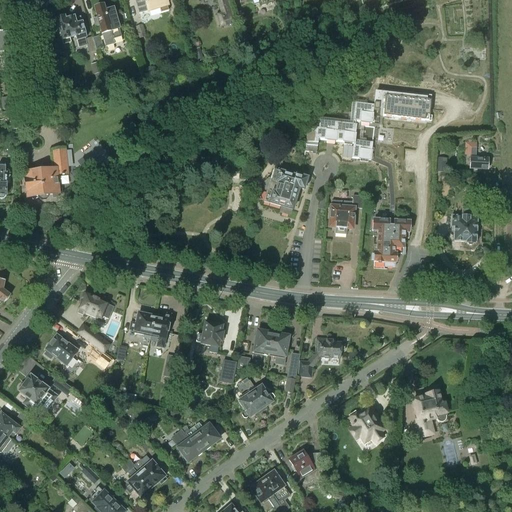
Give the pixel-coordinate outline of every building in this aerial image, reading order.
[(134,0),(139,15),(148,12),(159,9),(160,14),(168,12),(164,0),(134,0)] [(217,0),(223,26),(225,27),(233,25),(227,0),(217,0)] [(241,0),(242,1),(243,0),(251,0),(253,7),(258,5),(259,8),(274,4),(272,0),(241,0)] [(360,0),(364,14),(411,0),(360,0)] [(96,17),(92,18),(95,27),(99,26),(105,47),(114,45),(113,40),(121,37),(119,30),(113,10),(105,12),(103,7),(94,10),(96,17)] [(68,39),(70,39),(65,21),(64,18),(55,21),(56,22),(52,23),(54,30),(51,31),(55,43),(62,41),(63,45),(69,43),(68,39)] [(65,21),(70,39),(75,38),(76,42),(77,42),(79,49),(88,47),(81,22),(80,18),(74,20),(74,18),(65,21)] [(141,25),(134,27),(138,38),(145,36),(141,25)] [(0,33),(0,57),(10,57),(10,52),(11,52),(10,43),(8,43),(7,34),(2,35),(2,33),(0,33)] [(92,39),(95,50),(102,48),(99,37),(92,39)] [(337,58),(346,60),(348,49),(355,51),(356,45),(350,44),(350,40),(342,39),(337,58)] [(199,49),(191,51),(196,66),(203,63),(199,49)] [(44,58),(46,71),(54,70),(52,57),(44,58)] [(259,65),(257,58),(249,60),(251,67),(259,65)] [(90,65),(93,75),(100,73),(97,63),(90,65)] [(385,119),(436,121),(437,94),(380,92),(379,109),(386,109),(385,119)] [(307,132),(304,152),(316,153),(318,140),(353,144),(351,159),(370,161),(387,168),(390,203),(389,222),(373,221),(373,232),(377,232),(376,253),(374,253),(374,255),(372,255),(371,261),(374,261),(374,263),(384,263),(384,267),(394,268),(394,264),(395,264),(395,261),(396,261),(396,257),(395,256),(395,255),(401,255),(401,249),(403,249),(404,233),(408,234),(409,223),(394,222),(395,203),(392,165),(376,158),(379,128),(371,128),(373,106),(355,103),(352,125),(319,122),(318,129),(310,128),(309,132),(307,132)] [(26,127),(24,119),(25,119),(23,109),(3,113),(5,123),(11,122),(12,130),(26,127)] [(50,111),(52,128),(59,127),(57,110),(50,111)] [(76,160),(85,170),(104,153),(92,140),(79,152),(82,155),(76,160)] [(470,169),(487,170),(487,159),(475,159),(476,148),(476,143),(465,143),(465,155),(470,155),(470,160),(469,160),(469,167),(470,167),(470,169)] [(58,190),(56,176),(67,174),(65,151),(52,152),(54,171),(24,174),(27,198),(38,197),(38,199),(41,201),(45,201),(48,198),(48,196),(52,195),(53,199),(59,198),(62,194),(61,190),(58,190)] [(402,175),(413,173),(411,159),(399,161),(402,175)] [(436,159),(436,173),(446,174),(446,163),(442,163),(442,159),(436,159)] [(281,208),(280,212),(281,214),(288,216),(290,215),(291,211),(292,211),(299,189),(303,191),(307,179),(295,176),(295,177),(278,172),(273,171),(271,178),(270,180),(268,180),(264,183),(264,186),(265,191),(267,192),(264,202),(269,204),(281,208)] [(335,234),(345,235),(346,229),(352,230),(354,209),(363,210),(365,190),(358,190),(358,196),(352,195),(352,203),(332,201),(331,207),(330,207),(329,228),(335,229),(335,234)] [(453,242),(466,243),(466,244),(468,246),(472,246),(474,244),(475,244),(477,218),(477,211),(477,202),(465,202),(464,210),(461,210),(461,217),(451,216),(450,227),(453,227),(453,242)] [(0,301),(4,304),(10,296),(3,291),(4,282),(0,280),(0,301)] [(83,300),(77,314),(83,317),(83,316),(95,322),(97,318),(107,322),(113,308),(107,305),(107,303),(104,299),(99,300),(99,301),(92,298),(91,299),(89,298),(89,297),(86,295),(83,296),(83,299),(83,300)] [(134,334),(150,337),(154,318),(146,316),(145,314),(141,313),(139,315),(138,314),(136,324),(132,323),(130,331),(134,332),(134,334)] [(154,318),(150,337),(158,339),(156,348),(163,349),(164,345),(165,346),(171,316),(163,314),(162,317),(154,315),(154,318)] [(195,343),(201,344),(201,345),(210,347),(209,353),(216,354),(217,348),(218,348),(219,342),(221,343),(223,334),(220,333),(222,327),(213,325),(212,323),(208,322),(206,324),(205,324),(204,330),(202,335),(197,334),(195,343)] [(81,328),(77,332),(103,353),(110,345),(92,331),(89,335),(81,328)] [(261,354),(269,356),(273,335),(272,335),(272,334),(271,332),(267,331),(264,333),(257,332),(252,361),(260,362),(261,354)] [(273,335),(269,356),(277,357),(275,365),(283,366),(288,338),(280,336),(279,334),(275,333),(274,335),(273,335)] [(46,350),(43,354),(50,360),(53,356),(67,366),(77,353),(72,349),(73,349),(56,337),(51,344),(49,345),(47,347),(46,350)] [(336,344),(336,343),(332,343),(332,341),(317,340),(316,353),(308,362),(298,361),(297,377),(310,379),(311,369),(321,358),(323,358),(324,360),(328,360),(329,358),(340,359),(340,351),(344,351),(344,345),(340,345),(336,344)] [(118,345),(115,360),(123,362),(126,347),(118,345)] [(93,359),(103,368),(110,359),(99,351),(93,359)] [(288,377),(295,379),(299,354),(292,353),(288,377)] [(236,368),(247,370),(249,358),(238,356),(236,368)] [(163,378),(172,380),(176,359),(167,357),(163,378)] [(219,382),(232,385),(236,363),(223,360),(219,382)] [(47,390),(48,390),(30,377),(24,386),(23,385),(22,385),(21,385),(20,385),(20,386),(19,386),(19,387),(18,388),(19,389),(19,390),(20,391),(19,392),(23,396),(36,405),(37,405),(41,408),(52,394),(47,390)] [(54,378),(50,384),(67,396),(72,390),(54,378)] [(247,379),(242,382),(244,385),(247,390),(248,392),(261,411),(273,403),(272,401),(274,400),(274,398),(272,395),(270,395),(269,396),(262,386),(257,389),(255,387),(253,389),(247,379)] [(284,393),(292,394),(294,380),(286,379),(284,393)] [(239,388),(237,389),(241,394),(247,390),(244,385),(239,388)] [(242,399),(237,402),(244,412),(242,413),(242,416),(243,418),(246,419),(248,418),(249,419),(261,411),(248,392),(241,397),(242,399)] [(425,396),(426,398),(412,401),(417,421),(416,421),(420,438),(433,435),(429,421),(435,420),(436,420),(436,421),(437,422),(438,423),(439,423),(440,424),(441,424),(442,423),(443,423),(444,423),(444,422),(445,421),(446,420),(446,419),(446,418),(446,417),(446,414),(444,405),(440,406),(437,393),(435,394),(433,392),(428,393),(427,395),(425,396)] [(477,398),(477,406),(488,406),(489,399),(477,398)] [(122,417),(135,430),(144,422),(130,408),(122,417)] [(172,409),(170,415),(176,418),(179,412),(172,409)] [(358,413),(348,420),(364,444),(371,439),(375,444),(383,438),(380,433),(384,430),(370,410),(360,417),(358,413)] [(0,412),(0,435),(10,443),(20,431),(9,422),(9,421),(6,419),(8,417),(5,415),(0,412)] [(17,420),(27,429),(32,423),(21,415),(17,420)] [(198,424),(189,431),(203,451),(205,450),(207,450),(210,448),(210,446),(219,440),(218,439),(218,436),(217,435),(215,435),(207,424),(201,428),(198,424)] [(186,427),(172,438),(177,445),(176,447),(184,458),(184,460),(185,461),(187,461),(188,463),(196,456),(198,457),(201,455),(201,452),(203,451),(189,431),(186,427)] [(0,455),(10,443),(0,435),(0,455)] [(136,444),(146,453),(151,448),(141,439),(136,444)] [(302,452),(288,461),(302,483),(306,484),(312,480),(323,480),(320,454),(312,455),(304,455),(302,452)] [(140,460),(133,466),(139,473),(152,488),(158,483),(160,485),(166,480),(164,478),(164,477),(161,473),(152,462),(151,463),(146,457),(141,461),(140,460)] [(129,461),(121,468),(126,474),(128,473),(132,479),(127,483),(128,484),(124,487),(130,494),(134,491),(140,498),(141,497),(143,498),(146,495),(146,493),(152,488),(139,473),(133,466),(129,461)] [(64,477),(73,468),(69,464),(60,473),(64,477)] [(82,473),(93,485),(98,480),(87,468),(82,473)] [(266,478),(262,481),(277,502),(289,494),(278,479),(280,478),(280,477),(280,475),(279,474),(277,472),(276,472),(274,472),(273,473),(271,474),(270,473),(269,473),(267,474),(267,475),(267,477),(266,478)] [(267,499),(275,510),(280,507),(277,502),(262,481),(258,484),(257,484),(256,485),(255,484),(251,487),(252,488),(250,489),(253,494),(261,504),(267,499)] [(96,510),(97,511),(123,511),(104,493),(98,488),(94,492),(98,496),(92,502),(98,509),(96,510)] [(90,511),(80,501),(72,509),(74,511),(90,511)]
